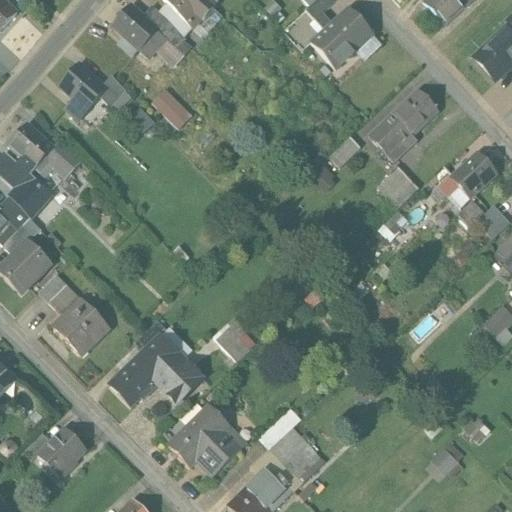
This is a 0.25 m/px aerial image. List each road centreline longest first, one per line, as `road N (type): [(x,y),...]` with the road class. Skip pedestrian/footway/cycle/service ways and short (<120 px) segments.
road 1 (residential): [(0,316),(191,511)]
road 2 (residential): [(374,0),(511,148)]
road 3 (residential): [(96,0),(0,110)]
